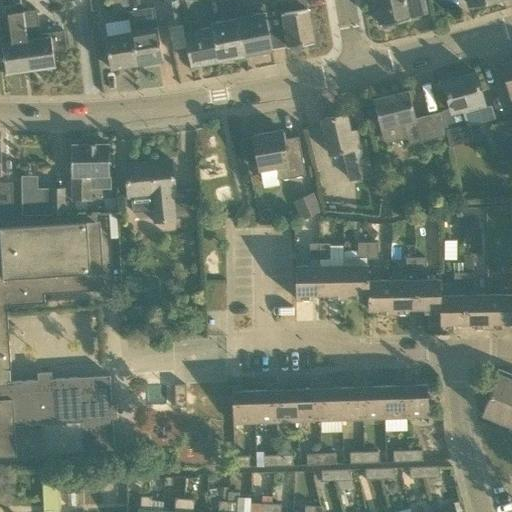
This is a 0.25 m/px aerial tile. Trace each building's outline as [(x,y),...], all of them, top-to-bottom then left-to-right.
[(112,0),(115,14),(127,12),(125,0),(112,0)] [(125,0),(127,12),(128,12),(141,9),(139,0),(125,0)] [(219,60),(212,22),(211,22),(212,27),(199,29),(198,20),(194,0),(172,0),(164,2),(169,26),(184,23),(192,65),(219,60)] [(233,18),(212,22),(219,60),(221,59),(224,62),(231,61),(233,57),(234,57),(246,55),(235,0),(221,0),(224,14),(228,15),(232,14),(233,18)] [(273,49),(272,48),(266,16),(265,12),(244,16),(244,12),(249,11),(251,8),(249,0),(235,0),(246,55),(257,52),(259,52),(262,54),(268,53),(270,49),(273,49)] [(286,0),(288,11),(283,12),(283,13),(266,16),(272,48),(288,45),(289,46),(314,42),(306,0),(286,0)] [(372,0),(374,3),(376,2),(381,25),(410,19),(410,17),(426,14),(423,0),(372,0)] [(23,11),(31,69),(55,65),(53,50),(67,48),(64,30),(40,33),(37,9),(23,11)] [(6,72),(31,69),(23,11),(8,13),(12,41),(2,43),(6,72)] [(131,31),(137,64),(163,59),(158,27),(131,31)] [(137,64),(131,31),(105,36),(111,68),(137,64)] [(511,64),(507,66),(506,63),(503,64),(511,97),(511,64)] [(489,99),(483,100),(475,72),(444,81),(452,107),(442,109),(442,110),(446,130),(494,117),(489,99)] [(374,100),(381,128),(385,143),(408,137),(410,144),(447,135),(446,130),(442,110),(416,117),(409,91),(374,100)] [(369,156),(362,158),(356,130),(350,132),(346,114),(322,120),(330,154),(343,151),(350,179),(373,174),(369,156)] [(511,159),(511,142),(506,121),(491,126),(501,162),(511,159)] [(284,139),(282,132),(282,129),(253,134),(260,170),(276,167),(279,180),(305,175),(299,137),(284,139)] [(109,175),(110,175),(109,143),(71,144),(72,176),(73,200),(91,200),(91,188),(109,187),(109,175)] [(190,216),(189,209),(187,189),(175,190),(172,159),(126,164),(129,196),(152,194),(155,222),(175,219),(174,218),(190,216)] [(0,217),(12,217),(13,217),(11,182),(0,182),(0,217)] [(22,214),(51,214),(65,214),(64,188),(50,188),(50,192),(21,193),(22,214)] [(317,195),(298,198),(300,216),(320,213),(317,195)] [(105,289),(102,245),(89,245),(87,222),(0,227),(0,455),(17,455),(15,425),(41,423),(43,453),(114,449),(113,419),(117,419),(116,404),(112,405),(110,375),(52,378),(52,371),(38,372),(38,379),(8,381),(7,369),(11,369),(7,305),(45,303),(45,293),(105,289)] [(358,258),(368,258),(368,242),(358,242),(358,258)] [(368,258),(378,258),(378,242),(368,242),(368,258)] [(310,259),(320,259),(320,243),(310,243),(310,259)] [(320,243),(320,259),(330,259),(330,243),(320,243)] [(406,273),(416,273),(416,257),(406,257),(406,273)] [(416,257),(416,273),(426,273),(426,257),(416,257)] [(368,293),(368,280),(368,264),(344,265),(345,298),(361,298),(361,293),(368,293)] [(313,294),(320,294),(320,265),(295,265),(296,299),(313,298),(313,294)] [(328,298),(345,298),(344,265),(320,265),(320,294),(328,294),(328,298)] [(503,288),(511,287),(511,271),(502,272),(503,288)] [(454,289),(464,288),(464,272),(454,273),(454,289)] [(464,272),(464,288),(474,288),(474,272),(464,272)] [(409,308),(417,308),(416,279),(392,280),(393,313),(409,313),(409,308)] [(441,312),(441,295),(440,279),(416,279),(417,308),(424,308),(425,313),(441,312)] [(377,313),(393,313),(392,280),(368,280),(368,293),(369,309),(377,309),(377,313)] [(505,323),(511,322),(511,293),(489,294),(489,327),(505,327),(505,323)] [(457,324),(465,324),(465,294),(441,295),(441,312),(441,328),(457,328),(457,324)] [(473,328),(489,327),(489,294),(465,294),(465,324),(473,323),(473,328)] [(511,425),(511,378),(499,373),(482,414),(511,425)] [(385,418),(407,417),(405,380),(396,380),(396,385),(384,386),(385,418)] [(407,417),(429,416),(428,384),(415,384),(415,380),(405,380),(407,417)] [(385,418),(384,386),(372,386),(372,381),(362,382),(363,419),(385,418)] [(342,419),(363,419),(362,382),(353,382),(353,387),(341,387),(342,419)] [(320,420),(319,383),(309,383),(310,388),(298,389),(299,421),(320,420)] [(342,419),(341,387),(329,387),(329,383),(319,383),(320,420),(342,419)] [(175,407),(187,406),(186,384),(175,385),(175,405),(175,407)] [(255,422),(277,421),(276,384),(266,385),(266,390),(254,390),(255,422)] [(277,421),(299,421),(298,389),(286,389),(285,384),(276,384),(277,421)] [(255,422),(254,390),(242,390),(242,386),(232,386),(233,423),(255,422)] [(408,461),(423,460),(423,449),(408,450),(408,461)] [(394,461),(408,461),(408,450),(393,450),(394,461)] [(350,463),(365,462),(365,451),(350,452),(350,463)] [(365,462),(380,462),(379,451),(365,451),(365,462)] [(336,452),(321,453),(322,464),(336,463),(336,452)] [(322,464),(321,453),(307,454),(307,464),(322,464)] [(293,454),(278,455),(279,465),(293,465),(293,454)] [(279,465),(278,455),(264,455),(264,466),(279,465)] [(235,467),(250,466),(249,456),(235,456),(235,467)] [(410,478),(425,477),(424,466),(410,467),(410,478)] [(424,466),(425,477),(439,477),(439,466),(424,466)] [(380,468),(380,479),(395,478),(395,467),(380,468)] [(366,479),(380,479),(380,468),(366,468),(366,479)] [(322,481),(336,480),(336,469),(321,470),(322,481)] [(336,480),(341,480),(351,480),(351,469),(336,469),(336,480)] [(229,491),(229,501),(238,501),(238,496),(239,492),(229,491)] [(162,511),(150,510),(151,496),(141,496),(140,511),(162,511)] [(184,511),(185,498),(175,498),(174,511),(162,511),(184,511)] [(193,511),(194,499),(185,498),(184,511),(193,511)] [(227,511),(229,501),(219,500),(218,511),(227,511)] [(237,511),(238,501),(229,501),(227,511),(237,511)] [(271,511),(272,503),(262,503),(261,511),(271,511)]
